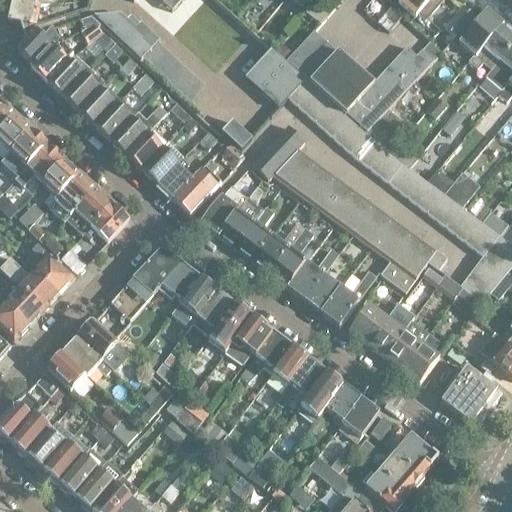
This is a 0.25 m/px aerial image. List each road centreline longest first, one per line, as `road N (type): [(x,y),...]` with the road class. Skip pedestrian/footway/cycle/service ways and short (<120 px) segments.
road 1 (residential): [(511,483),(167,233)]
road 2 (residential): [(0,397),(167,233)]
road 3 (residential): [(167,233),(0,72)]
